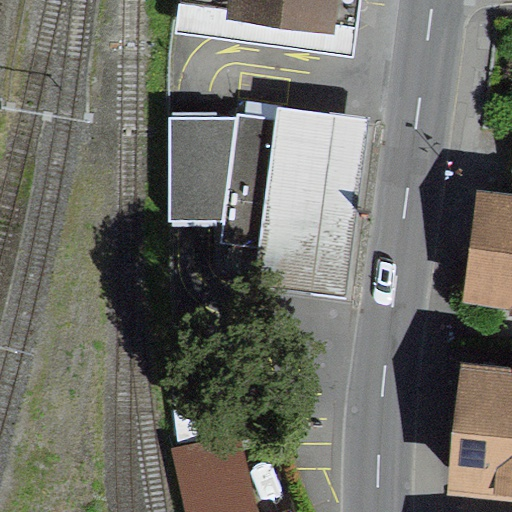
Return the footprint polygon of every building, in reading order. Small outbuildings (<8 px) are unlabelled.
[(175,0),(170,40),(354,62),(361,0),(175,0)] [(370,123),(273,110),(272,119),(255,252),(250,292),(346,304),(370,123)] [(193,225),(223,225),(220,248),(255,252),(272,119),(237,114),(236,120),(195,121),(170,121),(170,225),(193,225)] [(511,199),(473,195),(461,312),(511,316),(511,199)] [(511,372),(457,368),(446,504),(511,509),(511,372)] [(258,511),(242,435),(169,451),(182,511),(258,511)]
